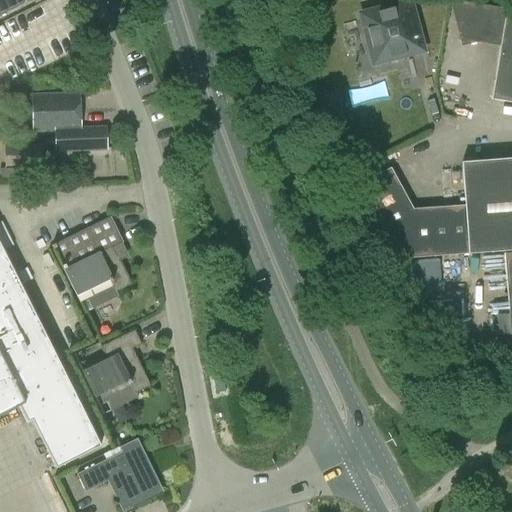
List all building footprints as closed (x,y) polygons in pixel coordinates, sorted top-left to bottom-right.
[(21,0),(0,0),(0,15),(23,5),(21,0)] [(371,67),(427,53),(413,0),(402,0),(357,12),(371,67)] [(511,10),(506,9),(450,0),(449,0),(462,47),(478,42),(500,46),(491,99),(511,102),(511,10)] [(384,79),(347,90),(352,108),(389,97),(384,79)] [(119,153),(35,95),(57,151),(119,153)] [(5,166),(42,165),(41,146),(4,146),(5,166)] [(511,159),(462,163),(465,204),(469,254),(511,250),(511,159)] [(469,254),(465,204),(413,208),(390,167),(357,186),(398,259),(469,254)] [(51,246),(84,313),(118,297),(116,292),(132,285),(113,247),(122,243),(110,218),(51,246)] [(0,415),(18,406),(26,424),(31,421),(55,469),(100,447),(0,245),(0,415)] [(498,335),(511,335),(511,334),(511,253),(504,254),(509,313),(497,314),(498,335)] [(101,347),(107,359),(82,372),(95,398),(96,400),(103,415),(137,398),(135,394),(150,386),(132,349),(141,345),(134,331),(101,347)] [(123,511),(132,508),(131,506),(159,492),(134,441),(119,448),(122,453),(77,475),(85,492),(107,481),(122,511),(123,511)]
